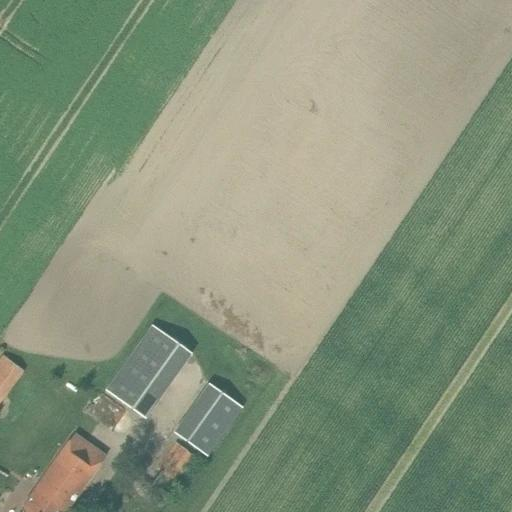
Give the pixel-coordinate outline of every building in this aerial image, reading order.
[(191,353),(151,325),(105,389),(144,419),(191,353)] [(0,400),(24,371),(3,354),(0,357),(0,400)] [(207,455),(241,407),(209,385),(175,433),(207,455)] [(26,506),(22,511),(63,511),(104,453),(72,431),(22,504),(26,506)] [(193,457),(173,442),(155,467),(175,482),(193,457)]
